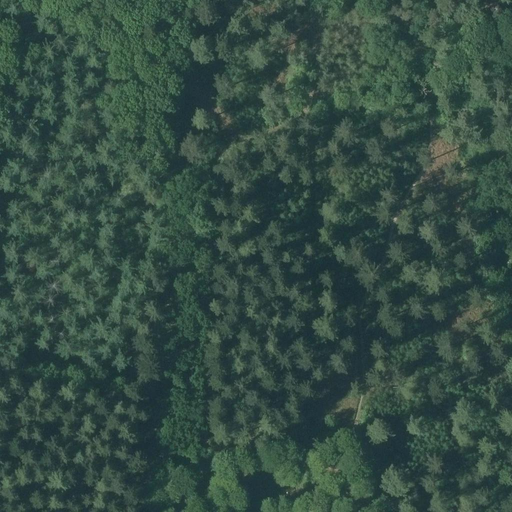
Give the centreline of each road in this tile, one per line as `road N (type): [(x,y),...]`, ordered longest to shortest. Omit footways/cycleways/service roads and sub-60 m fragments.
road 1 (track): [(311,0),(304,107),(218,149),(205,175),(208,511)]
road 2 (unknown): [(435,0),(433,142),(424,173),(395,210),(360,311),(362,465)]
road 3 (track): [(304,107),(336,419)]
road 4 (track): [(0,364),(126,387),(100,511)]
